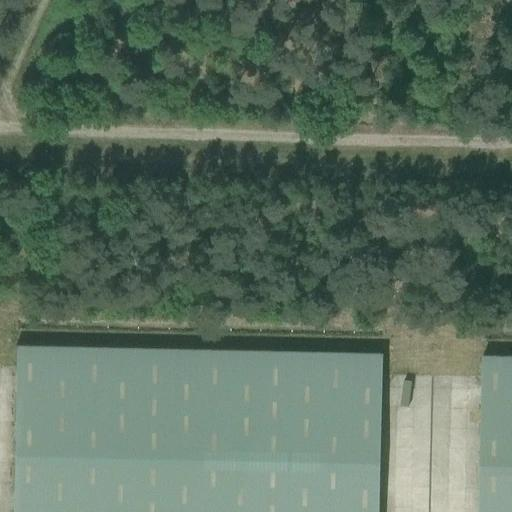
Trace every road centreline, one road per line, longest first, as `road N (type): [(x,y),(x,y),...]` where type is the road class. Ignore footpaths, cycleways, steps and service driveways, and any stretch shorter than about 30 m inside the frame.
road 1 (track): [(0,131),(511,141)]
road 2 (unknown): [(427,379),(425,511)]
